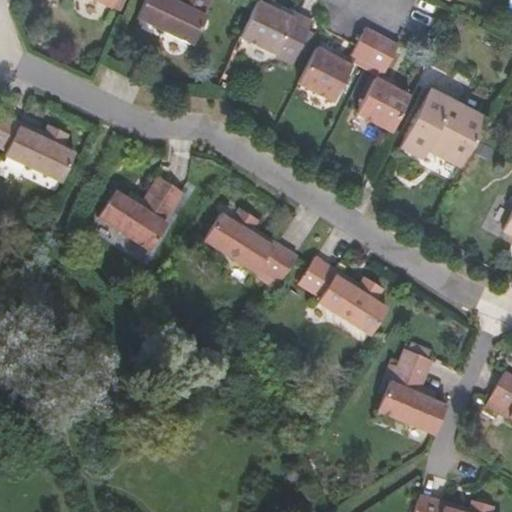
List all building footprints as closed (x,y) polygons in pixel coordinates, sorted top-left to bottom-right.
[(142,0),(133,18),(189,45),(204,16),(201,14),(207,0),(142,0)] [(255,2),(238,38),(274,56),(281,42),(295,49),(309,22),(294,14),(291,19),(255,2)] [(355,58),(366,64),(379,39),(364,31),(355,48),(350,56),(355,58)] [(379,39),(366,64),(382,72),(396,47),(393,46),(379,39)] [(462,53),(439,41),(435,47),(428,60),(451,72),(462,53)] [(314,52),(297,85),(331,103),(348,70),(327,59),(314,52)] [(351,64),(355,58),(350,56),(347,63),(330,54),(327,59),(348,70),(351,64)] [(352,114),(389,134),(407,99),(371,81),(352,114)] [(398,144),(412,153),(428,122),(442,96),(428,89),(398,144)] [(428,146),(442,153),(466,108),(442,96),(428,122),(412,153),(422,158),(428,146)] [(442,153),(463,164),(476,139),(487,118),(466,108),(442,153)] [(31,137),(33,132),(0,115),(0,150),(4,152),(2,157),(31,171),(58,184),(71,156),(59,150),(65,137),(46,128),(39,141),(31,137)] [(97,218),(150,251),(167,225),(164,224),(183,194),(159,179),(143,203),(134,197),(131,202),(114,192),(97,218)] [(511,204),(499,228),(511,235),(511,204)] [(258,268),(281,283),(298,257),(261,233),(258,237),(250,232),(258,220),(241,209),(233,220),(221,213),(204,239),(255,273),(258,268)] [(316,302),(368,336),(385,310),(373,301),(381,289),(364,278),(355,290),(347,285),(350,280),(315,258),(298,284),(318,297),(316,302)] [(410,345),(407,352),(428,361),(431,354),(410,345)] [(375,411),(433,437),(445,407),(427,398),(429,393),(420,388),(430,362),(428,361),(407,352),(404,351),(390,384),(387,383),(375,411)] [(511,413),(510,418),(511,418),(511,377),(504,373),(489,399),(511,412),(511,413)] [(414,511),(490,511),(492,509),(471,504),(469,511),(459,511),(460,510),(419,498),(414,511)]
